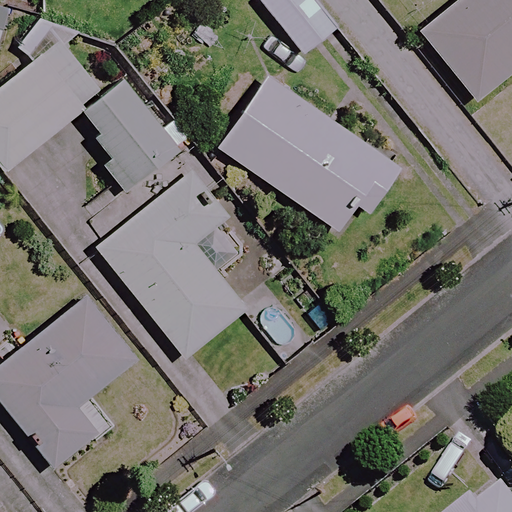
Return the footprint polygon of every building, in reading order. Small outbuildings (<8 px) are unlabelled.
[(335,29),(311,0),(259,0),(303,54),(335,29)] [(511,0),(460,0),(420,32),(477,102),(511,74),(511,0)] [(0,9),(0,42),(11,13),(0,9)] [(81,111),(101,95),(60,43),(0,89),(0,166),(3,171),(81,111)] [(101,95),(81,111),(115,156),(106,163),(127,191),(181,150),(125,76),(101,95)] [(398,171),(267,78),(218,147),(338,231),(357,204),(369,212),(398,171)] [(227,218),(192,174),(98,248),(185,358),(245,311),(193,245),(227,218)] [(138,359),(85,295),(0,365),(0,400),(56,468),(95,436),(75,411),(138,359)] [(511,511),(511,499),(502,486),(478,505),(472,497),(452,511),(511,511)]
